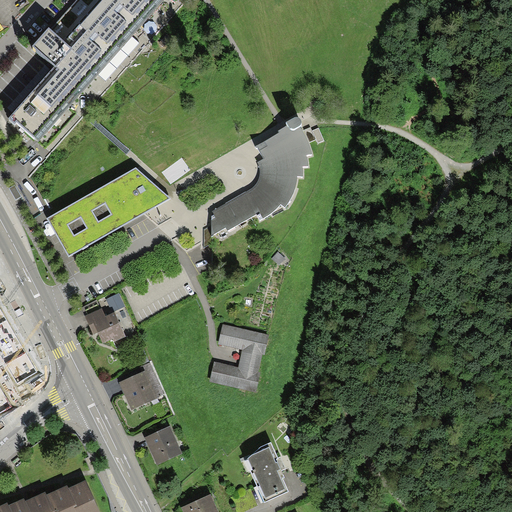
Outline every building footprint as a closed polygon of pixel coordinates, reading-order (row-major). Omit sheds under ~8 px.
[(17,123),(38,142),(164,0),(78,0),(34,50),(55,68),(47,77),(20,108),(8,121),(14,126),(17,123)] [(254,190),(221,209),(214,211),(215,260),(218,259),(222,257),(230,241),(236,229),(260,216),(265,222),(282,207),(287,210),(290,206),(296,193),(299,179),(305,180),(305,169),(309,169),(309,158),(314,157),(309,144),(303,131),(305,130),(305,126),(302,123),(297,123),(259,147),(266,159),(259,163),(261,170),(261,178),(259,184),(254,190)] [(136,170),(49,220),(71,257),(168,199),(136,170)] [(119,294),(107,299),(112,311),(125,306),(119,294)] [(102,309),(85,316),(93,335),(98,333),(102,343),(113,338),(117,348),(129,343),(116,313),(105,317),(102,309)] [(272,337),(225,325),(220,345),(246,351),(241,369),(217,363),(212,382),(259,394),(264,374),(260,373),(265,356),(267,357),(272,337)] [(7,356),(20,376),(48,358),(35,338),(7,356)] [(142,371),(119,382),(132,409),(165,394),(150,362),(140,367),(142,371)] [(171,427),(145,437),(157,464),(182,454),(171,427)] [(252,455),(244,458),(264,504),(291,495),(281,471),(285,469),(272,443),(259,448),(252,455)] [(8,503),(0,506),(0,511),(99,511),(86,482),(69,490),(68,487),(65,488),(48,495),(46,493),(30,499),(25,502),(24,499),(9,506),(8,503)] [(217,511),(211,496),(183,509),(184,511),(217,511)]
